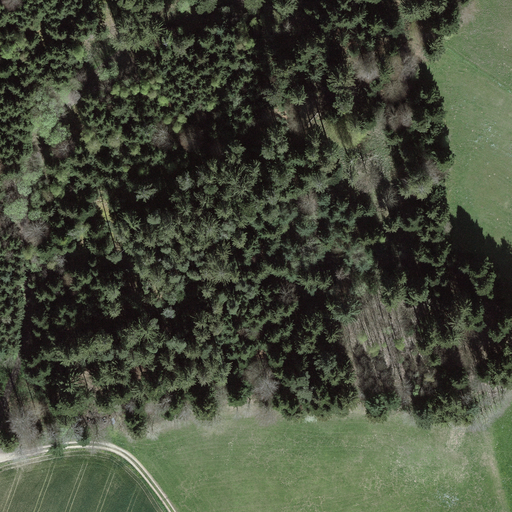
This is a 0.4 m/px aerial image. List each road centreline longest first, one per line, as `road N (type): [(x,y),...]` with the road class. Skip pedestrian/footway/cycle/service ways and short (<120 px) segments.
road 1 (track): [(259,0),(157,36),(54,118),(28,193),(25,329),(0,413)]
road 2 (track): [(0,459),(66,445),(116,448),(172,511)]
